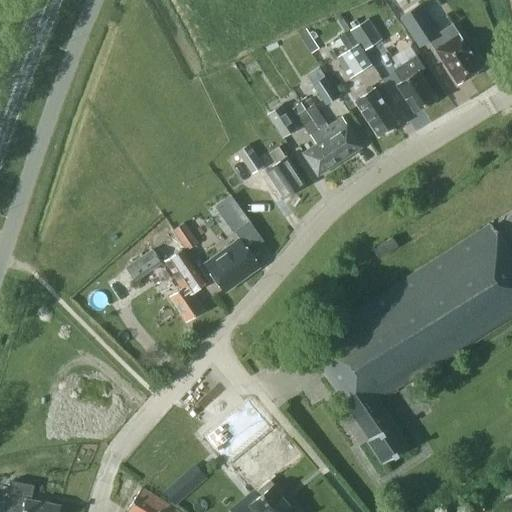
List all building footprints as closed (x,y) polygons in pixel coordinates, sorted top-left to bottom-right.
[(380,39),(367,19),(350,30),(363,50),(380,39)] [(318,49),(305,28),(297,33),(310,54),(318,49)] [(348,31),(338,38),(346,50),(356,43),(348,31)] [(434,50),(435,51),(456,83),(479,68),(457,35),(443,44),(434,50)] [(353,76),(372,63),(366,54),(365,55),(357,44),(335,58),(348,79),(353,76)] [(422,67),(414,56),(393,71),(400,81),(395,84),(414,113),(435,98),(417,71),(422,67)] [(337,96),(318,67),(305,75),(324,104),(337,96)] [(396,124),(372,88),(353,101),(377,137),(396,124)] [(338,161),(304,109),(300,103),(291,108),(296,115),(295,116),(314,144),(301,153),(316,176),(338,161)] [(296,128),(281,104),(266,114),(282,138),(296,128)] [(304,109),(338,161),(360,147),(340,117),(326,126),(312,104),(304,109)] [(262,166),(248,144),(236,152),(251,174),(262,166)] [(303,185),(277,147),(267,153),(274,163),(264,170),(283,198),(303,185)] [(197,243),(184,222),(172,230),(185,251),(197,243)] [(511,316),(511,261),(488,225),(320,333),(326,341),(309,352),(368,440),(366,441),(381,464),(407,447),(377,401),(511,316)] [(397,246),(391,237),(371,250),(377,259),(397,246)] [(259,266),(239,238),(203,263),(207,268),(223,292),(259,266)] [(161,264),(151,249),(124,267),(134,282),(161,264)] [(204,284),(180,249),(164,260),(182,288),(169,296),(186,321),(202,310),(191,293),(204,284)] [(296,457),(250,402),(205,439),(233,474),(237,470),(259,496),(248,505),(253,511),(296,511),(269,479),(296,457)] [(0,491),(21,494),(23,478),(0,474),(0,491)] [(185,492),(180,485),(177,481),(165,493),(174,503),(186,493),(185,492)] [(176,511),(174,510),(175,509),(140,488),(126,510),(129,511),(176,511)] [(15,498),(12,498),(9,511),(57,511),(59,506),(25,500),(15,498)]
